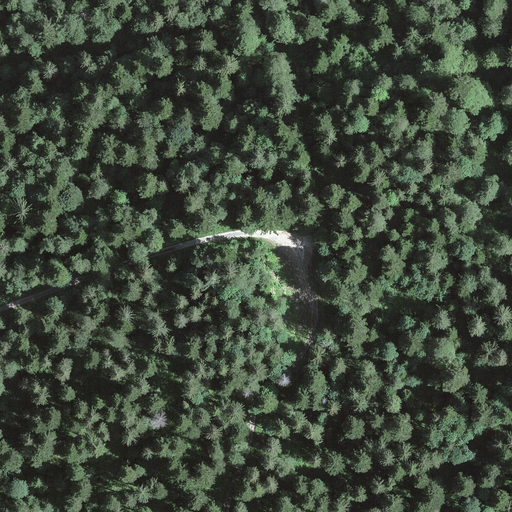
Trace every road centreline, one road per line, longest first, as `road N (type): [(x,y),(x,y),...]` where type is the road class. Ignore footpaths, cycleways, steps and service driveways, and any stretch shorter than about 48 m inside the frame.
road 1 (track): [(0,65),(248,24),(270,71),(302,210),(286,233)]
road 2 (track): [(286,233),(160,251),(0,309)]
